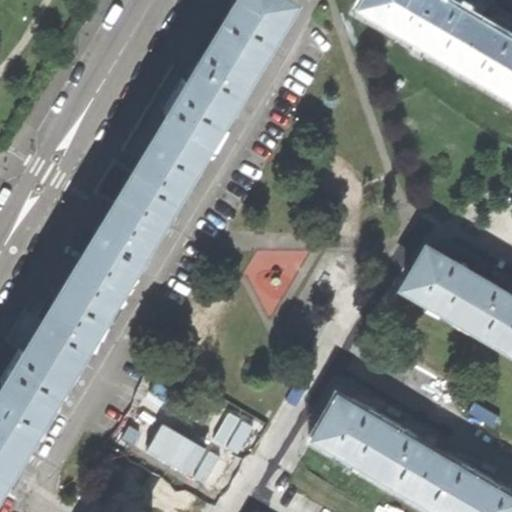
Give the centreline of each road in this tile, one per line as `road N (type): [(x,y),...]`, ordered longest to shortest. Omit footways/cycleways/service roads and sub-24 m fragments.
road 1 (residential): [(152,0),(0,250)]
road 2 (unknown): [(511,263),(416,232),(391,244)]
